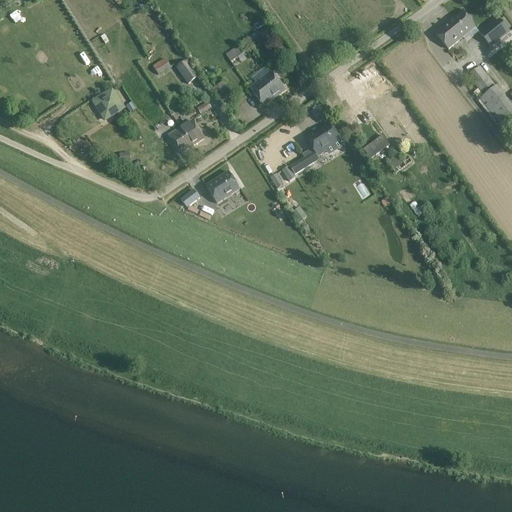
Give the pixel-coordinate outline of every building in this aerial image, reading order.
[(54,1),(45,7),(50,16),(59,11),(54,1)] [(478,27),(466,11),(453,21),(438,32),(450,48),(478,27)] [(62,15),(57,17),(62,27),(66,25),(62,15)] [(510,33),(499,20),(489,28),(480,35),(490,48),(510,33)] [(66,33),(69,40),(77,37),(74,29),(66,33)] [(76,54),(84,49),(80,42),(71,47),(76,54)] [(248,60),(238,47),(226,56),(231,63),(238,58),(242,64),(248,60)] [(171,69),(165,60),(153,67),(159,77),(171,69)] [(200,78),(189,61),(177,69),(188,86),(200,78)] [(96,63),(86,68),(90,77),(100,73),(96,63)] [(511,127),(511,105),(482,67),(470,76),(485,96),(482,98),(508,131),(511,127)] [(287,90),(272,71),(271,72),(250,88),(265,106),(287,90)] [(366,83),(357,89),(365,101),(366,101),(369,106),(374,103),(376,105),(386,98),(385,95),(391,90),(388,85),(380,73),(371,79),(371,78),(365,82),(366,83)] [(234,98),(223,83),(213,90),(224,105),(234,98)] [(48,104),(57,98),(52,90),(43,96),(48,104)] [(127,111),(113,90),(92,103),(105,124),(127,111)] [(401,94),(391,102),(398,112),(408,104),(401,94)] [(212,109),(208,103),(197,109),(201,115),(212,109)] [(359,108),(349,115),(356,125),(366,118),(359,108)] [(183,128),(195,145),(205,138),(194,121),(183,128)] [(342,140),(331,124),(307,139),(315,151),(291,167),(296,175),(314,163),(312,160),(317,157),(317,156),(342,140)] [(182,154),(195,145),(183,128),(170,136),(182,154)] [(389,136),(369,149),(375,159),(396,146),(389,136)] [(130,152),(118,154),(120,166),(132,164),(130,152)] [(393,169),(403,166),(400,155),(390,158),(393,169)] [(296,178),(289,167),(282,171),(289,183),(296,178)] [(241,191),(230,172),(207,186),(218,204),(241,191)] [(284,186),(277,175),(270,179),(277,190),(284,186)] [(400,199),(405,196),(412,212),(420,208),(409,186),(397,192),(400,199)] [(200,198),(195,190),(184,199),(189,206),(200,198)] [(388,199),(382,202),(385,207),(391,204),(388,199)] [(306,219),(298,209),(291,214),(299,224),(306,219)]
